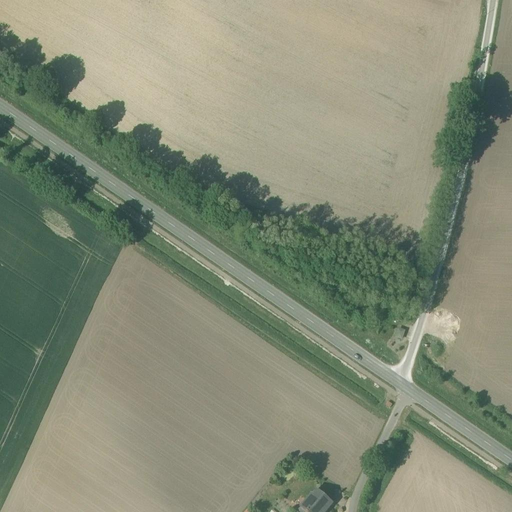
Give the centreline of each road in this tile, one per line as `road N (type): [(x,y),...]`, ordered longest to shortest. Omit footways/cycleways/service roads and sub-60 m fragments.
road 1 (tertiary): [(395,380),(0,106)]
road 2 (unclassified): [(395,380),(435,275),(472,131),(493,0)]
road 3 (unclassified): [(357,511),(371,463),(410,390)]
road 4 (tertiary): [(511,461),(410,390)]
